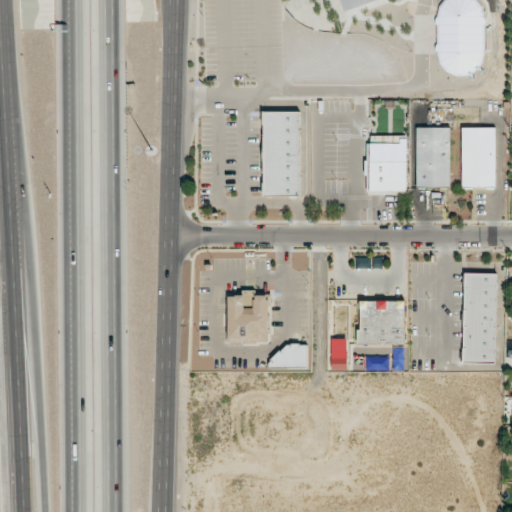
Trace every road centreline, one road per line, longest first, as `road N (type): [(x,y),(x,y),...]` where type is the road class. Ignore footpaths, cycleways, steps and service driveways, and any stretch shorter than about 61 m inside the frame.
road 1 (secondary): [(3,0),(26,511)]
road 2 (secondary): [(165,511),(176,0)]
road 3 (motorway): [(68,0),(72,511)]
road 4 (motorway): [(114,511),(114,0)]
road 5 (motorway): [(6,52),(32,269),(48,511)]
road 6 (residential): [(170,236),(511,239)]
